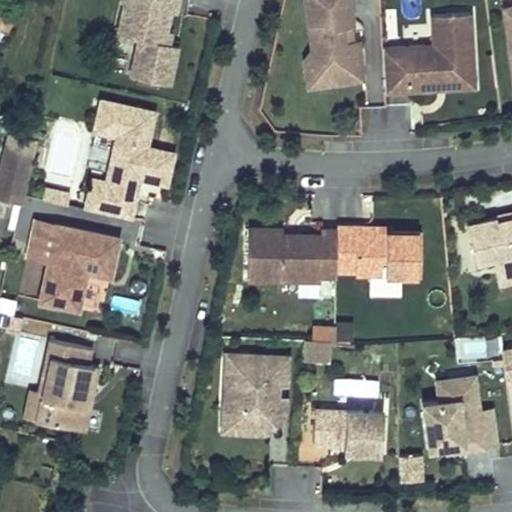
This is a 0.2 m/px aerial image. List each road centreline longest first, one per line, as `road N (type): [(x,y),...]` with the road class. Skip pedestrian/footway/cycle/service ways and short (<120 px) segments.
road 1 (residential): [(181,511),(148,478),(218,153)]
road 2 (residential): [(218,153),(329,164),(511,150)]
road 3 (residential): [(218,153),(249,0)]
